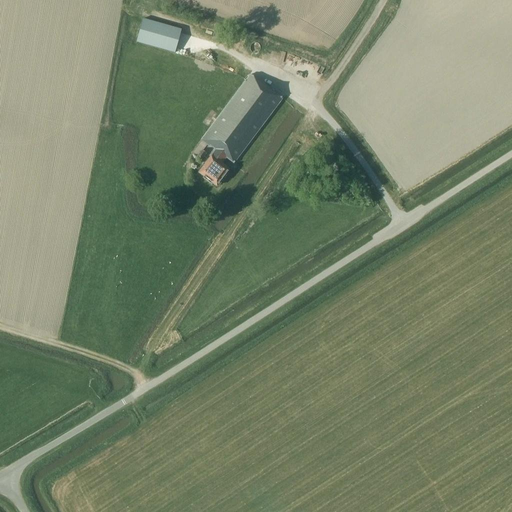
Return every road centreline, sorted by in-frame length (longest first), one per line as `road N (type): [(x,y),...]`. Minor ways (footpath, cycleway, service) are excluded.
road 1 (unclassified): [(1,474),(511,153)]
road 2 (track): [(384,0),(311,103)]
